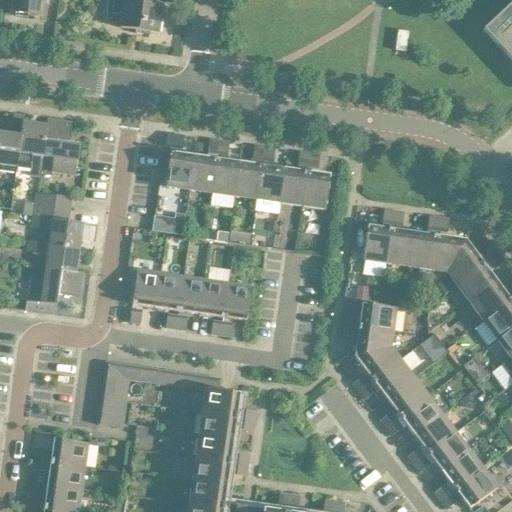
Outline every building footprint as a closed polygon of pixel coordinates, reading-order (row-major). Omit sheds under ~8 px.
[(13,0),(12,13),(42,17),(43,0),(13,0)] [(153,0),(109,0),(107,13),(121,15),(119,28),(157,33),(161,6),(153,5),(153,0)] [(511,2),(497,17),(511,32),(511,2)] [(511,61),(511,32),(497,17),(483,30),(511,61)] [(409,29),(397,28),(394,54),(405,55),(409,29)] [(0,133),(0,171),(14,173),(15,167),(17,167),(19,153),(18,153),(22,122),(23,122),(24,116),(13,115),(10,135),(0,133)] [(47,119),(46,126),(42,156),(43,156),(53,158),(51,172),(76,176),(80,145),(69,144),(72,123),(47,119)] [(46,126),(23,122),(22,122),(18,153),(19,153),(17,167),(30,169),(29,175),(40,177),(43,156),(42,156),(46,126)] [(183,136),(173,135),(171,148),(181,149),(183,136)] [(219,141),(209,140),(207,153),(217,154),(219,141)] [(219,141),(217,154),(227,156),(229,143),(219,141)] [(264,148),(254,146),(252,159),(262,161),(264,148)] [(264,148),(262,161),(272,162),(274,149),(264,148)] [(188,191),(193,156),(170,153),(165,187),(188,191)] [(309,154),(299,153),(297,166),(307,167),(309,154)] [(309,154),(307,167),(317,169),(319,156),(309,154)] [(216,159),(193,156),(188,191),(211,194),(216,159)] [(239,162),(216,159),(211,194),(234,197),(239,162)] [(239,162),(234,197),(256,200),(261,166),(239,162)] [(261,166),(256,200),(279,204),(284,169),(261,166)] [(284,169),(279,204),(302,207),(306,172),(284,169)] [(330,176),(306,172),(302,207),(325,210),(330,176)] [(33,204),(35,192),(25,191),(21,215),(32,216),(33,204)] [(35,192),(33,204),(69,210),(71,198),(35,192)] [(33,204),(32,216),(28,240),(49,243),(49,244),(79,248),(83,224),(67,221),(69,210),(33,204)] [(393,212),(383,210),(381,223),(391,225),(393,212)] [(403,213),(393,212),(391,225),(401,226),(403,213)] [(438,218),(428,217),(426,230),(436,231),(438,218)] [(448,220),(438,218),(436,231),(446,233),(448,220)] [(385,264),(391,229),(367,226),(362,261),(385,264)] [(413,233),(391,229),(385,264),(408,267),(413,233)] [(413,233),(408,267),(431,271),(436,236),(413,233)] [(436,236),(431,271),(446,273),(465,240),(436,236)] [(49,243),(28,240),(27,251),(47,254),(45,268),(76,272),(79,248),(49,244),(49,243)] [(483,264),(465,240),(446,273),(455,285),(483,264)] [(498,253),(492,245),(482,252),(488,261),(498,253)] [(504,262),(498,253),(488,261),(494,269),(504,262)] [(497,283),(483,264),(455,285),(469,304),(497,283)] [(76,272),(45,268),(44,279),(29,277),(26,301),(56,306),(58,295),(78,298),(82,273),(76,272)] [(155,308),(160,274),(137,271),(132,305),(155,308)] [(160,274),(155,308),(178,312),(182,277),(160,274)] [(205,280),(182,277),(178,312),(200,315),(205,280)] [(205,280),(200,315),(223,318),(228,284),(205,280)] [(497,283),(469,304),(483,322),(511,301),(497,283)] [(251,287),(228,284),(223,318),(246,322),(251,287)] [(511,328),(511,302),(511,301),(483,322),(496,340),(511,328)] [(358,328),(393,333),(396,309),(361,305),(358,328)] [(142,311),(131,310),(129,323),(140,325),(142,311)] [(175,330),(177,317),(167,315),(165,328),(175,330)] [(355,317),(341,315),(340,326),(353,327),(355,317)] [(187,318),(177,317),(175,330),(185,331),(187,318)] [(221,336),(223,323),(212,322),(210,335),(221,336)] [(232,324),(223,323),(221,336),(230,338),(232,324)] [(353,327),(340,326),(339,335),(352,337),(353,327)] [(358,328),(354,358),(360,356),(391,348),(393,333),(358,328)] [(511,328),(496,340),(510,359),(511,356),(511,328)] [(360,356),(354,358),(372,382),(400,361),(391,348),(360,356)] [(39,356),(38,365),(62,366),(62,357),(39,356)] [(511,356),(510,359),(500,366),(511,381),(511,356)] [(400,361),(372,382),(386,400),(414,379),(400,361)] [(106,363),(97,425),(122,429),(125,403),(141,405),(145,382),(205,391),(201,413),(236,418),(239,396),(218,392),(219,380),(106,363)] [(358,393),(368,385),(362,376),(351,384),(358,393)] [(414,379),(386,400),(400,419),(428,397),(414,379)] [(368,385),(358,393),(364,401),(374,393),(368,385)] [(428,397),(400,419),(414,437),(441,415),(428,397)] [(242,410),(241,419),(254,421),(255,411),(242,410)] [(236,418),(201,413),(198,436),(233,441),(236,418)] [(386,430),(396,422),(389,413),(379,421),(386,430)] [(455,433),(441,415),(414,437),(428,455),(455,433)] [(254,421),(241,419),(239,430),(252,432),(254,421)] [(402,429),(396,422),(386,430),(391,437),(402,429)] [(455,433),(428,455),(441,473),(469,452),(455,433)] [(198,436),(195,459),(229,464),(233,441),(198,436)] [(53,439),(50,462),(85,467),(88,444),(53,439)] [(413,466),(424,458),(417,449),(406,457),(413,466)] [(34,450),(32,459),(45,461),(47,452),(34,450)] [(469,452),(441,473),(455,491),(483,470),(469,452)] [(236,455),(234,465),(247,467),(248,456),(236,455)] [(429,465),(424,458),(413,466),(419,473),(429,465)] [(45,461),(32,459),(31,470),(44,472),(45,461)] [(195,459),(192,482),(226,487),(229,464),(195,459)] [(85,467),(50,462),(47,484),(81,489),(85,467)] [(247,467),(234,465),(233,475),(246,476),(247,467)] [(483,470),(455,491),(469,509),(497,488),(483,470)] [(226,487),(192,482),(188,505),(223,510),(226,487)] [(78,511),(81,489),(47,484),(44,507),(77,511),(78,511)] [(441,502),(451,494),(445,486),(434,494),(441,502)] [(292,509),(294,496),(279,494),(277,507),(292,509)] [(451,494),(441,502),(447,510),(457,502),(451,494)] [(26,505),(39,506),(40,497),(27,495),(26,505)] [(229,500),(228,510),(239,511),(246,511),(248,500),(242,499),(242,501),(229,500)] [(343,511),(345,504),(325,501),(322,511),(343,511)] [(487,511),(481,503),(467,511),(487,511)]
